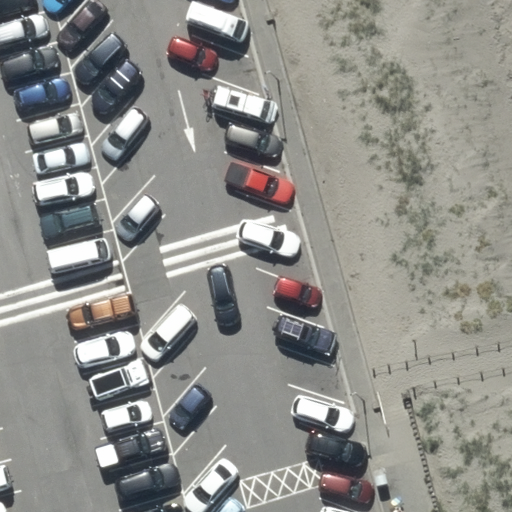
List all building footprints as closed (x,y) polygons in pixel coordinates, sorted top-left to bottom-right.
[(371,41),(362,0),(316,0),(330,50),(371,41)] [(354,68),(317,80),(341,158),(378,147),(354,68)] [(364,157),(324,168),(346,249),(386,238),(364,157)] [(337,260),(349,296),(362,336),(404,322),(391,281),(379,246),(337,260)] [(483,424),(441,428),(449,507),(491,503),(483,424)]
